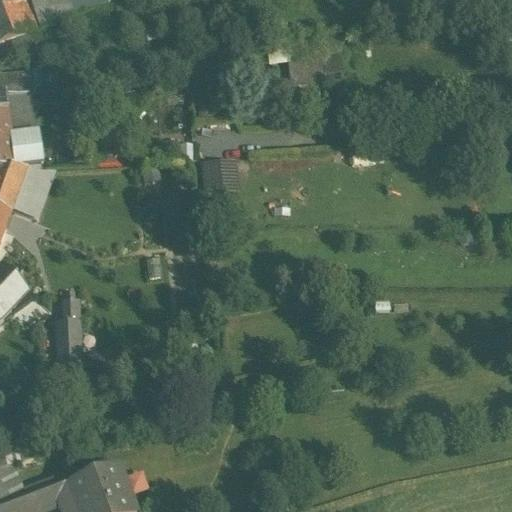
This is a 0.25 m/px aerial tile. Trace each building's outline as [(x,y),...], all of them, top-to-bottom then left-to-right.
[(0,0),(0,44),(38,32),(28,5),(26,0),(0,0)] [(42,0),(28,5),(38,32),(117,0),(42,0)] [(0,63),(2,63),(44,49),(38,32),(0,44),(0,63)] [(292,91),(341,86),(339,76),(343,76),(339,36),(320,38),(321,43),(267,50),(269,68),(289,66),(292,91)] [(31,96),(5,100),(8,133),(35,130),(31,96)] [(0,100),(0,173),(13,172),(9,140),(8,133),(5,100),(4,100),(0,100)] [(38,137),(9,140),(13,172),(28,170),(42,168),(38,137)] [(203,174),(208,199),(238,194),(234,168),(203,174)] [(13,172),(0,173),(0,248),(28,170),(13,172)] [(0,267),(0,326),(1,325),(11,315),(30,296),(0,267)] [(30,296),(11,315),(14,317),(35,301),(30,296)] [(78,304),(64,305),(65,327),(59,327),(60,372),(80,371),(78,304)] [(285,381),(263,386),(267,404),(289,399),(288,395),(296,393),(295,384),(286,386),(285,381)] [(33,403),(1,409),(5,429),(36,423),(33,403)] [(35,440),(7,448),(13,469),(41,462),(35,440)] [(7,448),(0,449),(0,472),(13,469),(7,448)] [(132,511),(117,470),(65,489),(72,506),(73,511),(132,511)] [(0,511),(3,511),(11,509),(0,488),(0,511)] [(65,489),(29,503),(32,511),(57,511),(72,506),(65,489)] [(11,509),(3,511),(32,511),(29,503),(11,509)]
